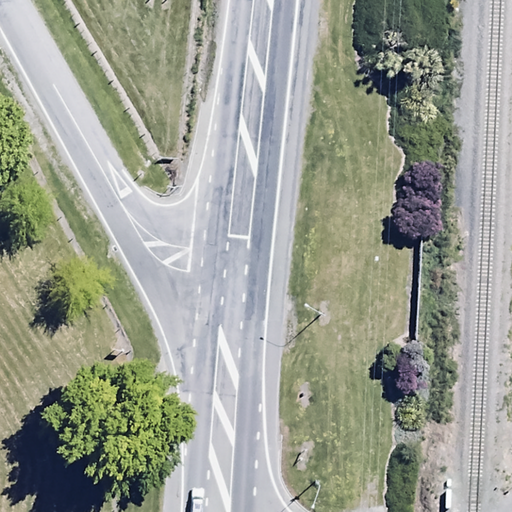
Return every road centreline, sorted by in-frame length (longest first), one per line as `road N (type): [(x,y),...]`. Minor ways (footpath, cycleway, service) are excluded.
road 1 (unclassified): [(230,285),(159,257),(105,181),(18,0)]
road 2 (trunk): [(230,285),(260,0)]
road 3 (trunk): [(225,511),(230,285)]
